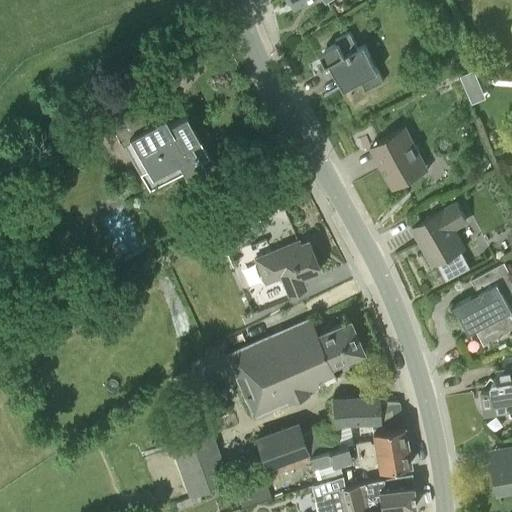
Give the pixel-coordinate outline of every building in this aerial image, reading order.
[(359,48),(350,32),(336,39),(338,42),(322,50),(328,61),(331,60),(346,88),(361,80),(366,90),(384,81),(365,44),(359,48)] [(460,62),(453,65),(456,73),(463,70),(460,62)] [(473,87),(478,75),(475,66),(459,72),(465,90),(473,87)] [(168,121),(155,96),(111,120),(122,141),(129,138),(150,178),(178,163),(187,179),(213,165),(190,121),(185,112),(168,121)] [(383,165),(395,187),(429,169),(406,126),(371,144),(372,145),(383,165)] [(372,145),(371,144),(368,138),(359,142),(363,149),(372,145)] [(480,156),(474,170),(483,174),(489,159),(480,156)] [(438,261),(447,278),(469,266),(460,250),(465,247),(444,209),(413,225),(433,264),(438,261)] [(256,212),(234,222),(240,236),(241,235),(262,226),(256,212)] [(164,254),(169,264),(183,257),(198,249),(193,239),(177,247),(164,254)] [(300,243),(298,239),(255,258),(265,282),(281,276),(288,291),(305,284),(301,276),(320,268),(308,240),(300,243)] [(470,331),(477,328),(485,342),(511,328),(503,314),(511,308),(505,295),(511,291),(511,275),(505,262),(497,266),(472,279),(479,292),(456,304),(470,331)] [(318,331),(312,318),(230,352),(255,412),(337,378),(331,364),(363,351),(349,318),(318,331)] [(511,366),(497,369),(499,380),(494,381),(492,384),(492,389),(482,391),(486,415),(511,410),(511,366)] [(339,421),(371,420),(380,420),(379,400),(379,398),(336,398),(339,421)] [(380,420),(371,420),(374,440),(370,440),(369,438),(352,440),(348,442),(352,452),(407,444),(404,425),(399,400),(379,400),(380,420)] [(299,422),(255,437),(265,465),(308,450),(299,422)] [(325,449),(276,465),(278,472),(311,460),(313,467),(331,461),(332,465),(354,459),(355,463),(361,462),(361,463),(373,461),(373,459),(378,459),(379,469),(411,464),(407,444),(352,452),(348,442),(325,449)] [(499,491),(511,488),(511,459),(494,463),(499,491)] [(222,464),(206,469),(212,486),(228,481),(222,464)] [(334,511),(361,511),(385,509),(416,506),(413,484),(385,487),(384,477),(372,479),(346,483),(345,472),(320,480),(324,497),(330,495),(334,511)] [(242,506),(271,496),(267,485),(238,495),(242,506)] [(178,508),(202,500),(199,492),(175,501),(178,508)]
